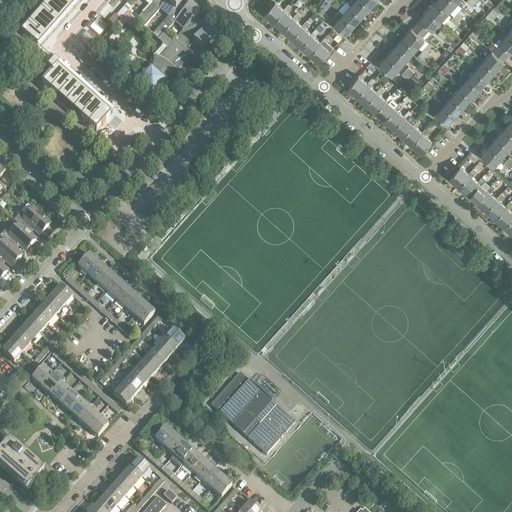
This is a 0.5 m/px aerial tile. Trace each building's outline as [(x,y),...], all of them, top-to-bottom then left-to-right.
[(48,0),(21,31),(38,46),(52,30),(58,23),(65,15),(72,7),(78,0),(48,0)] [(159,10),(167,0),(148,0),(153,5),(143,16),(142,14),(135,21),(139,24),(138,25),(139,25),(143,28),(148,23),(159,10)] [(174,23),(188,7),(186,9),(181,5),(183,3),(184,4),(184,3),(180,0),(167,0),(159,10),(168,18),(155,33),(149,27),(151,25),(148,23),(143,28),(151,35),(150,36),(151,35),(158,41),(164,34),(174,23)] [(347,0),(351,4),(350,5),(362,15),(370,6),(363,0),(347,0)] [(449,11),(436,0),(428,9),(441,20),(445,16),(449,11)] [(454,0),(436,0),(449,11),(457,3),(454,0)] [(472,0),(468,0),(467,2),(476,10),(479,6),(472,0)] [(265,13),(274,21),(284,9),(283,8),(275,1),(265,13)] [(284,9),(274,21),(283,29),(294,17),(293,17),(287,12),(292,6),(288,3),(283,8),(284,9)] [(362,15),(350,5),(343,13),(342,14),(354,24),(362,15)] [(180,46),(201,22),(196,18),(198,16),(199,17),(199,16),(188,7),(174,23),(183,31),(174,40),(180,46)] [(499,13),(493,8),(488,13),(493,18),(499,13)] [(428,9),(420,18),(421,19),(431,27),(433,29),(441,20),(428,9)] [(342,14),(343,13),(339,10),(335,14),(339,18),(332,25),(336,29),(338,26),(346,33),(354,24),(342,14)] [(294,17),(283,29),(292,37),(303,26),(302,25),(296,20),(301,14),(298,11),(293,17),(294,17)] [(457,12),(454,16),(460,21),(463,17),(457,12)] [(454,16),(451,19),(457,24),(460,21),(454,16)] [(98,19),(90,28),(99,36),(107,27),(98,19)] [(303,26),(292,37),(301,46),(312,34),(311,33),(305,28),(310,22),(307,19),(302,25),(303,26)] [(421,19),(413,28),(422,36),(431,27),(421,19)] [(206,27),(201,22),(180,46),(186,51),(195,41),(204,49),(218,33),(207,24),(208,25),(206,27)] [(312,34),(301,46),(311,54),(321,42),(320,41),(314,36),(319,30),(320,31),(325,25),(321,22),(316,28),(316,27),(311,33),(312,34)] [(404,36),(416,48),(425,39),(422,36),(413,28),(412,27),(404,36)] [(447,35),(441,30),(437,34),(443,39),(447,35)] [(79,40),(88,48),(97,39),(87,31),(79,40)] [(511,35),(509,32),(501,41),(502,43),(499,46),(508,55),(511,51),(511,35)] [(173,42),(164,34),(158,41),(163,46),(162,46),(162,47),(163,46),(167,49),(159,58),(153,56),(152,63),(150,69),(138,82),(143,87),(143,90),(147,90),(152,94),(156,90),(160,89),(160,85),(164,81),(169,77),(172,75),(176,72),(176,73),(177,72),(185,63),(190,62),(190,58),(191,56),(186,51),(180,46),(174,40),(173,42)] [(416,48),(404,36),(396,45),(408,56),(416,48)] [(320,62),(333,47),(323,38),(320,41),(321,42),(311,54),(320,62)] [(466,49),(461,44),(455,50),(461,55),(466,49)] [(408,56),(396,45),(387,54),(400,65),(408,56)] [(504,61),(503,60),(508,55),(499,46),(494,52),(493,51),(484,60),(495,71),(504,61)] [(430,53),(424,48),(421,52),(427,57),(430,53)] [(421,52),(418,56),(424,61),(427,57),(421,52)] [(392,74),(400,65),(387,54),(379,63),(392,74)] [(495,71),(484,60),(476,69),(487,80),(492,75),(495,71)] [(51,73),(41,84),(49,91),(57,98),(65,105),(72,112),(80,118),(88,125),(96,132),(111,116),(95,102),(87,95),(80,88),(72,81),(64,75),(57,68),(60,65),(55,61),(47,69),(51,73)] [(373,71),(376,68),(370,62),(367,66),(373,71)] [(450,67),(444,62),(439,68),(445,73),(450,67)] [(405,70),(411,75),(414,71),(408,66),(405,70)] [(483,85),(487,80),(476,69),(468,78),(479,88),(483,85)] [(405,70),(402,73),(408,79),(411,75),(405,70)] [(348,87),(357,95),(368,83),(367,82),(358,75),(348,87)] [(372,77),(367,82),(368,83),(370,86),(375,80),(372,77)] [(474,94),(479,88),(468,78),(460,87),(471,97),(474,94)] [(429,80),(423,86),(429,91),(434,85),(429,80)] [(368,83),(357,95),(367,103),(377,92),(376,91),(370,86),(368,83)] [(381,85),(376,91),(377,92),(380,94),(385,88),(381,85)] [(471,97),(460,87),(452,96),(463,106),(465,104),(471,97)] [(377,92),(367,103),(376,111),(386,100),(385,99),(380,94),(377,92)] [(385,119),(395,108),(394,107),(397,104),(391,99),(394,96),(390,93),(385,99),(386,100),(376,111),(385,119)] [(463,106),(452,96),(443,104),(455,115),(456,114),(463,106)] [(394,128),(404,116),(403,115),(407,111),(401,106),(403,104),(399,101),(397,104),(394,107),(395,108),(385,119),(394,128)] [(455,115),(443,104),(435,113),(447,124),(455,115)] [(403,136),(414,124),(413,124),(412,123),(416,119),(411,114),(412,113),(408,109),(407,111),(403,115),(404,116),(394,128),(403,136)] [(412,144),(423,132),(422,131),(425,127),(420,122),(421,121),(417,117),(416,119),(412,123),(413,124),(414,124),(403,136),(412,144)] [(422,152),(432,141),(425,134),(430,129),(427,126),(425,127),(422,131),(423,132),(412,144),(422,152)] [(511,145),(511,132),(505,127),(497,136),(510,147),(511,145)] [(510,147),(497,136),(489,145),(502,156),(510,147)] [(502,156),(489,145),(481,154),(491,163),(490,164),(492,167),(494,165),(502,156)] [(230,165),(233,167),(244,155),(241,153),(230,165)] [(468,156),(469,157),(474,162),(477,158),(471,153),(468,156)] [(509,169),(511,165),(511,164),(506,160),(503,163),(509,169)] [(450,177),(459,186),(470,174),(468,173),(460,166),(450,177)] [(473,167),(468,173),(470,174),(472,176),(477,170),(473,167)] [(470,174),(459,186),(468,194),(479,182),(477,181),(472,176),(470,174)] [(482,175),(477,181),(479,182),(481,184),(486,178),(482,175)] [(479,182),(468,194),(477,202),(488,190),(484,187),(481,184),(479,182)] [(492,183),(487,189),(488,190),(490,192),(495,187),(492,183)] [(198,201),(201,203),(212,191),(210,189),(198,201)] [(488,190),(477,202),(485,208),(487,210),(488,208),(497,198),(496,197),(490,192),(488,190)] [(501,191),(496,197),(497,198),(499,200),(505,195),(501,191)] [(497,198),(488,208),(487,210),(496,218),(504,208),(506,207),(505,205),(499,200),(497,198)] [(50,225),(28,205),(13,221),(17,225),(17,224),(29,236),(30,235),(34,230),(40,236),(50,225)] [(504,208),(496,218),(505,226),(511,218),(511,211),(509,209),(506,207),(504,208)] [(17,224),(17,225),(11,232),(7,228),(0,236),(0,237),(3,241),(15,251),(16,251),(20,246),(26,251),(36,241),(30,235),(29,236),(17,224)] [(15,251),(3,241),(0,244),(0,266),(1,267),(2,267),(6,261),(12,267),(22,256),(16,251),(15,251)] [(349,264),(354,258),(351,255),(346,261),(348,263),(349,264)] [(78,268),(88,276),(98,264),(89,256),(78,268)] [(108,273),(98,264),(88,276),(97,285),(108,273)] [(117,281),(108,273),(97,285),(106,293),(117,281)] [(78,287),(69,278),(65,282),(75,290),(78,287)] [(126,289),(117,281),(106,293),(116,301),(126,289)] [(73,298),(61,287),(52,297),(65,308),(73,298)] [(88,295),(78,287),(75,290),(84,299),(88,295)] [(136,297),(126,289),(116,301),(125,310),(136,297)] [(319,297),(324,291),(324,290),(322,289),(316,295),(318,296),(319,297)] [(97,303),(88,295),(84,299),(94,307),(97,303)] [(65,308),(52,297),(44,306),(56,317),(65,308)] [(145,306),(136,297),(125,310),(134,318),(145,306)] [(106,312),(97,303),(94,307),(103,315),(106,312)] [(56,317),(44,306),(36,315),(48,326),(56,317)] [(155,314),(145,306),(134,318),(144,326),(155,314)] [(83,307),(74,316),(78,320),(87,310),(83,307)] [(116,320),(106,312),(103,315),(112,324),(116,320)] [(48,326),(36,315),(27,325),(40,336),(48,326)] [(74,316),(66,326),(70,329),(72,327),(78,320),(74,316)] [(153,330),(162,320),(158,316),(149,327),(153,330)] [(125,328),(116,320),(112,324),(122,332),(125,328)] [(40,336),(27,325),(19,334),(31,345),(40,336)] [(64,336),(70,329),(66,326),(58,335),(61,338),(64,336)] [(145,339),(153,330),(149,327),(141,336),(145,339)] [(134,336),(125,328),(122,332),(131,340),(134,336)] [(185,341),(173,331),(165,340),(176,351),(185,341)] [(31,345),(19,334),(11,343),(23,354),(31,345)] [(58,335),(50,344),(53,348),(57,344),(61,338),(58,335)] [(136,348),(145,339),(141,336),(134,343),(133,345),(136,348)] [(176,351),(165,340),(156,350),(168,360),(176,351)] [(23,354),(11,343),(2,353),(14,364),(23,354)] [(52,349),(53,348),(50,344),(41,354),(45,357),(52,349)] [(128,358),(136,348),(133,345),(130,348),(124,354),(128,358)] [(168,360),(156,350),(148,359),(160,369),(168,360)] [(55,352),(52,356),(62,366),(66,362),(55,352)] [(41,354),(33,363),(37,366),(45,357),(41,354)] [(120,367),(128,358),(124,354),(122,357),(116,364),(120,367)] [(160,369),(148,359),(140,368),(152,379),(160,369)] [(66,362),(62,366),(72,374),(75,370),(71,367),(66,362)] [(451,372),(458,364),(456,362),(449,370),(451,372)] [(25,379),(37,366),(33,363),(22,376),(25,379)] [(111,376),(120,367),(116,364),(113,367),(108,373),(111,376)] [(33,380),(42,388),(53,376),(43,368),(33,380)] [(152,379),(140,368),(131,377),(143,388),(152,379)] [(75,370),(72,374),(81,382),(84,378),(80,375),(75,370)] [(103,386),(111,376),(108,373),(99,383),(103,386)] [(252,385),(240,374),(211,406),(215,410),(267,456),(267,455),(287,433),(295,423),(272,403),(252,385)] [(53,376),(42,388),(52,397),(62,385),(53,376)] [(143,388),(131,377),(123,387),(135,397),(143,388)] [(84,378),(81,382),(90,391),(94,387),(90,383),(84,378)] [(434,391),(441,383),(439,381),(432,389),(434,391)] [(62,385),(52,397),(61,405),(72,393),(71,392),(74,389),(69,385),(67,388),(62,385)] [(103,395),(94,387),(90,391),(100,399),(103,395)] [(135,397),(123,387),(115,396),(127,407),(135,397)] [(72,393),(61,405),(70,413),(81,401),(72,393)] [(113,403),(103,395),(100,399),(109,407),(113,403)] [(81,401),(70,413),(80,422),(90,409),(81,401)] [(121,411),(113,403),(109,407),(118,415),(121,411)] [(90,409),(80,422),(89,430),(100,418),(90,409)] [(100,418),(89,430),(98,439),(109,426),(100,418)] [(155,441),(165,449),(175,437),(166,428),(155,441)] [(185,445),(175,437),(165,449),(173,457),(171,459),(172,459),(185,445)] [(43,475),(27,461),(26,460),(28,458),(19,450),(18,450),(17,452),(8,444),(0,453),(0,464),(30,491),(43,475)] [(194,453),(185,445),(172,459),(176,463),(178,461),(183,466),(194,453)] [(145,450),(142,454),(171,480),(174,476),(145,450)] [(194,453),(183,466),(193,474),(203,462),(194,453)] [(150,471),(138,460),(129,469),(141,480),(150,471)] [(203,462),(193,474),(202,482),(213,470),(203,462)] [(141,480),(129,469),(121,479),(133,490),(141,480)] [(213,470),(202,482),(211,490),(222,478),(213,470)] [(174,476),(171,480),(180,488),(184,484),(174,476)] [(222,478),(211,490),(221,499),(232,487),(222,478)] [(133,490),(121,479),(112,488),(125,499),(133,490)] [(160,480),(152,489),(156,493),(164,483),(160,480)] [(184,484),(180,488),(190,496),(193,492),(184,484)] [(125,499),(112,488),(104,497),(116,508),(125,499)] [(152,489),(143,499),(147,502),(156,493),(152,489)] [(227,499),(230,502),(239,493),(235,489),(227,499)] [(169,492),(164,498),(172,505),(177,499),(169,492)] [(193,492),(190,496),(199,504),(202,501),(193,492)] [(113,511),(116,508),(104,497),(96,507),(101,511),(113,511)] [(157,498),(153,502),(162,511),(167,506),(157,498)] [(143,499),(135,508),(139,511),(147,502),(143,499)] [(218,508),(222,511),(230,502),(227,499),(218,508)] [(202,501),(199,504),(207,511),(208,511),(212,509),(202,501)] [(153,502),(149,507),(154,511),(161,511),(162,511),(153,502)] [(260,511),(250,503),(241,511),(260,511)]
